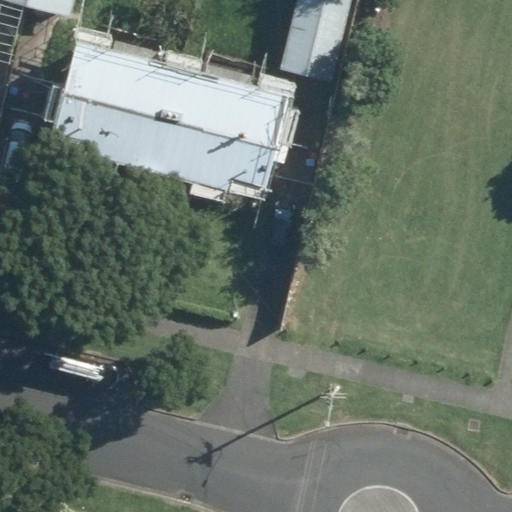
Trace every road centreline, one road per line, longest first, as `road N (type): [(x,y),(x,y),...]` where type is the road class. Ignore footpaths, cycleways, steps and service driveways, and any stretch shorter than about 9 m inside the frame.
road 1 (residential): [(0,410),(307,495)]
road 2 (residential): [(307,495),(346,457),(399,453),(443,484),(455,511)]
